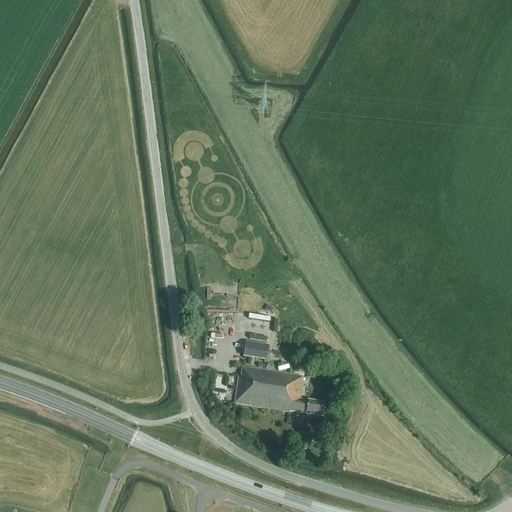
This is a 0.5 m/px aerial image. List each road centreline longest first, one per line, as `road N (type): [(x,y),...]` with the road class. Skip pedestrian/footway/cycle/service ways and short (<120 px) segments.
road 1 (unclassified): [(414,511),(270,469),(212,434),(195,411),(174,320),(133,0)]
road 2 (primary): [(0,382),(327,511)]
